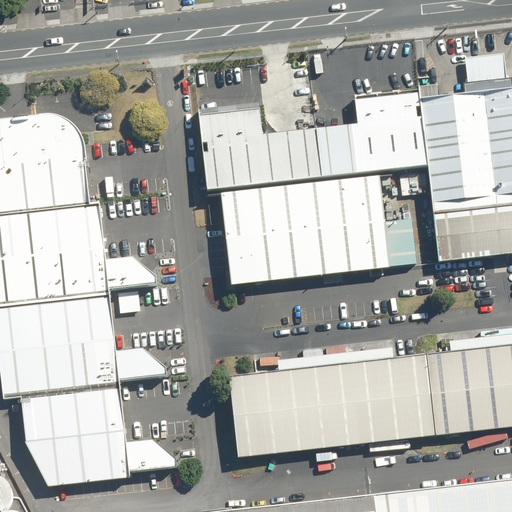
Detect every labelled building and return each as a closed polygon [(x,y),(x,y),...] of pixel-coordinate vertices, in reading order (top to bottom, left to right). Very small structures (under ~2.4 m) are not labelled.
[(511,195),(511,90),(486,93),(496,197),(511,195)] [(201,114),(209,192),(426,171),(418,93),(356,99),(358,127),(263,137),(260,108),(201,114)] [(433,203),(496,197),(486,93),(423,99),(433,203)] [(157,278),(134,259),(107,262),(100,205),(90,207),(85,151),(83,141),(81,135),(79,133),(72,124),(62,119),(49,118),(0,122),(0,309),(111,299),(109,292),(157,286),(157,278)] [(382,178),(221,194),(230,284),(416,265),(412,220),(386,223),(382,178)] [(511,205),(434,214),(439,261),(511,253),(511,205)] [(26,442),(50,487),(131,479),(130,473),(176,467),(176,460),(155,441),(127,444),(120,380),(167,376),(166,368),(144,351),(116,353),(111,299),(0,309),(0,361),(4,401),(21,397),(26,442)] [(511,346),(226,378),(235,462),(511,432),(511,346)] [(0,511),(4,511),(9,508),(13,503),(14,497),(14,491),(11,485),(7,481),(2,478),(0,477),(0,511)] [(511,511),(511,480),(224,511),(511,511)]
